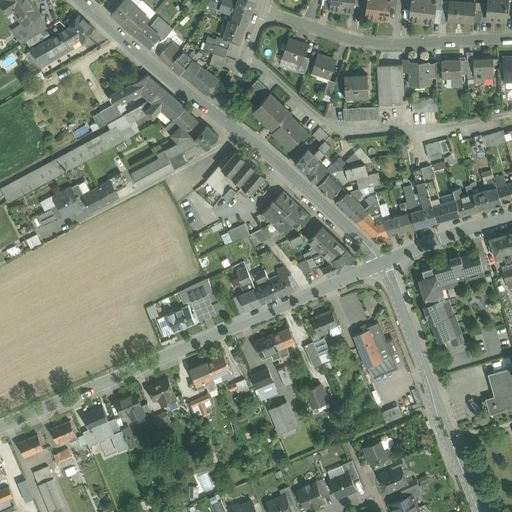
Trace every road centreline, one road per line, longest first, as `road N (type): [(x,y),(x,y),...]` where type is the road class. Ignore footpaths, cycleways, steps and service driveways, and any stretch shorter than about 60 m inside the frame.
road 1 (secondary): [(386,264),(0,426)]
road 2 (residential): [(245,54),(349,135),(511,114)]
road 3 (tertiary): [(477,511),(386,264)]
road 4 (residential): [(261,10),(371,42),(511,37)]
road 5 (tertiary): [(223,119),(386,264)]
road 6 (tertiary): [(82,0),(223,119)]
road 7 (secondary): [(386,264),(511,213)]
